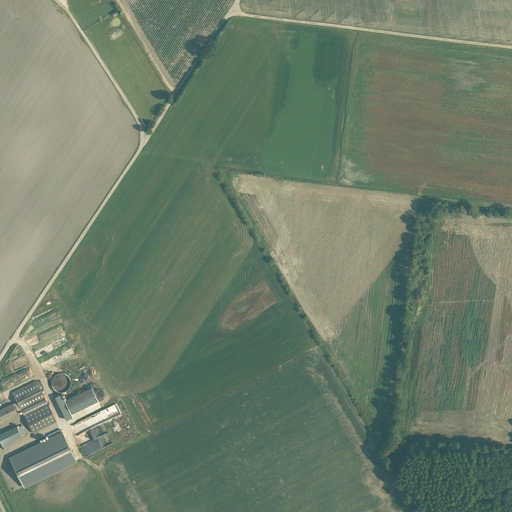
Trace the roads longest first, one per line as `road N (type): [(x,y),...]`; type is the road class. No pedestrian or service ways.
road 1 (track): [(0,359),(231,10)]
road 2 (track): [(231,10),(511,47)]
